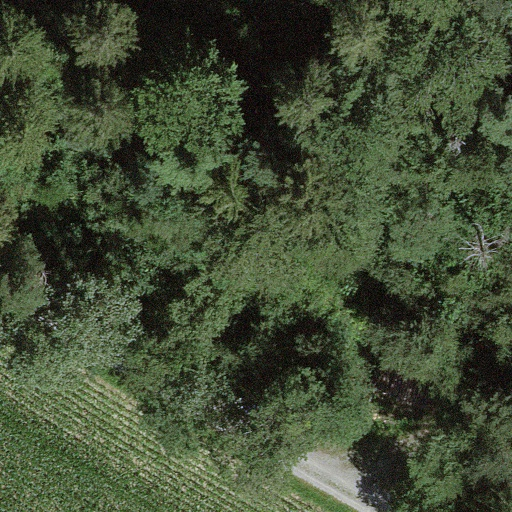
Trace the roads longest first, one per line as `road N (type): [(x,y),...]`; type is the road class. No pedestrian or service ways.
road 1 (track): [(0,37),(511,328)]
road 2 (track): [(389,511),(0,276)]
